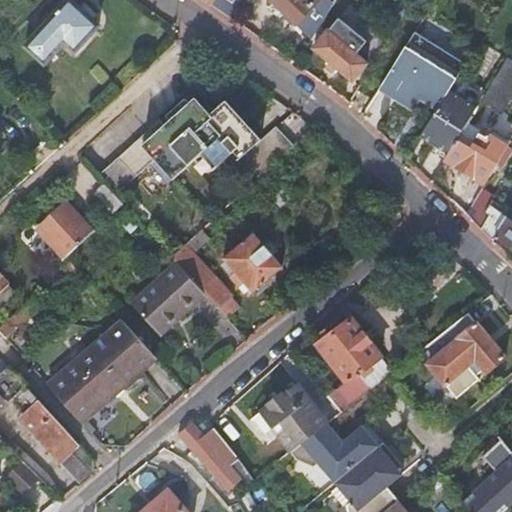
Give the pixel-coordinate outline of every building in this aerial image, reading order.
[(216,0),(212,5),(234,20),(246,0),(216,0)] [(270,0),(290,18),(312,40),(337,0),(270,0)] [(434,0),(413,35),(427,44),(435,32),(442,37),(447,37),(453,27),(452,23),(446,19),(443,19),(450,7),(449,6),(452,0),(434,0)] [(100,27),(71,1),(26,47),(45,65),(65,44),(75,53),(100,27)] [(314,49),(331,63),(338,69),(346,75),(353,81),(368,64),(357,55),(368,42),(340,19),(314,49)] [(462,71),(410,40),(405,48),(458,79),(462,71)] [(458,79),(405,48),(404,50),(382,86),(399,97),(417,107),(421,100),(424,95),(441,105),(450,92),(458,79)] [(511,94),(511,59),(508,57),(482,100),(502,111),(511,94)] [(338,69),(331,63),(327,67),(335,73),(338,69)] [(472,116),(477,108),(464,100),(450,92),(441,105),(438,111),(421,138),(435,147),(449,155),(472,116)] [(441,105),(424,95),(421,100),(438,111),(441,105)] [(111,190),(116,196),(156,161),(160,157),(176,175),(172,179),(173,181),(202,154),(207,151),(220,165),(215,169),(212,172),(213,172),(235,153),(239,149),(244,155),(240,159),(238,161),(239,162),(261,141),(227,103),(211,116),(197,99),(166,126),(161,121),(99,177),(111,190)] [(465,173),(486,185),(511,142),(489,129),(484,137),(480,134),(472,148),(459,141),(468,127),(474,117),(472,116),(449,155),(445,161),(465,173)] [(480,134),(468,127),(459,141),(472,148),(480,134)] [(235,153),(240,159),(244,155),(239,149),(235,153)] [(202,154),(215,169),(220,165),(207,151),(202,154)] [(156,161),(172,179),(176,175),(160,157),(156,161)] [(116,214),(125,206),(116,196),(111,190),(102,198),(116,214)] [(471,219),(493,241),(496,237),(511,247),(511,223),(507,220),(507,218),(490,207),(495,199),(483,190),(471,209),(476,214),(471,219)] [(67,259),(101,228),(74,198),(39,229),(65,258),(67,259)] [(471,209),(467,216),(471,219),(476,214),(471,209)] [(283,269),(254,235),(223,260),(253,294),(283,269)] [(215,278),(186,246),(173,259),(179,266),(208,299),(227,319),(239,309),(231,299),(233,297),(216,278),(215,278)] [(80,274),(67,259),(65,258),(59,263),(73,280),(80,274)] [(163,338),(208,299),(179,266),(134,307),(163,338)] [(0,310),(17,295),(0,275),(0,310)] [(7,338),(41,308),(35,302),(2,331),(7,338)] [(486,336),(468,314),(421,351),(430,363),(428,365),(456,399),(479,380),(475,376),(482,370),(486,374),(505,358),(486,336)] [(348,408),(386,379),(393,373),(370,344),(347,315),(321,334),(326,340),(317,347),(347,384),(336,393),(348,408)] [(156,358),(119,317),(44,382),(81,424),(156,358)] [(0,376),(0,411),(27,387),(10,368),(0,376)] [(327,425),(328,424),(297,385),(282,396),(280,394),(273,399),(266,405),(268,407),(261,412),(273,428),(271,429),(278,438),(280,437),(292,452),(299,447),(327,425)] [(61,462),(80,445),(31,391),(18,402),(24,410),(22,412),(21,417),(61,462)] [(273,428),(261,412),(252,419),(265,435),(271,429),(273,428)] [(223,494),(238,483),(226,465),(235,458),(212,430),(201,438),(190,424),(176,435),(223,494)] [(291,453),(290,454),(296,461),(314,469),(319,465),(334,484),(378,448),(361,428),(343,443),(327,425),(299,447),(292,452),(291,453)] [(291,453),(292,452),(280,437),(278,438),(290,454),(291,453)] [(476,472),(477,475),(479,480),(483,484),(460,505),(466,511),(504,511),(509,507),(511,504),(511,454),(498,438),(478,457),(476,463),(476,466),(476,472)] [(83,485),(94,476),(95,462),(80,445),(61,462),(83,485)] [(390,462),(378,448),(334,484),(350,504),(346,507),(346,511),(386,511),(397,503),(386,489),(402,476),(390,462)] [(145,511),(181,511),(166,494),(146,511),(145,511)] [(405,511),(397,503),(386,511),(405,511)]
